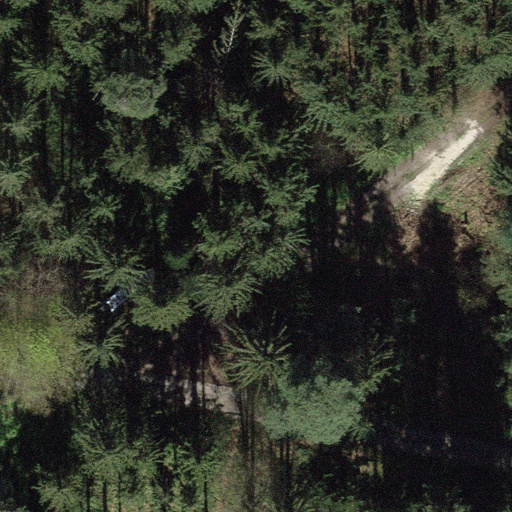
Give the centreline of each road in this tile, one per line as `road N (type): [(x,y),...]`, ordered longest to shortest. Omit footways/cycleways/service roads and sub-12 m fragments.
road 1 (track): [(0,367),(105,377),(511,458)]
road 2 (track): [(136,383),(511,85)]
